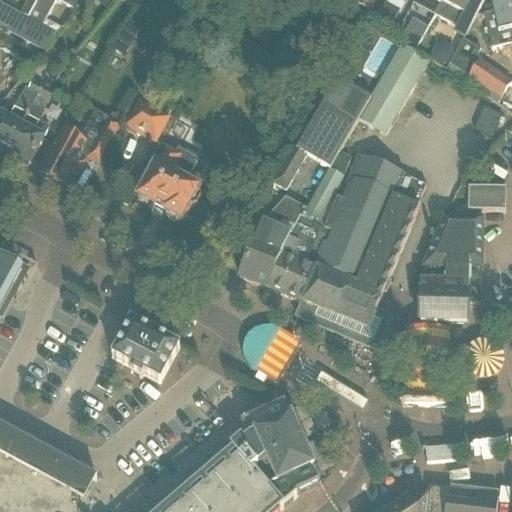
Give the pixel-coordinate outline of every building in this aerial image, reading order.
[(18,0),(29,6),(22,19),(21,20),(41,31),(42,30),(56,4),(65,9),(65,8),(75,14),(85,0),(18,0)] [(90,0),(106,12),(115,0),(90,0)] [(359,0),(356,6),(368,13),(374,0),(359,0)] [(416,0),(412,7),(434,20),(434,19),(441,6),(442,6),(445,0),(416,0)] [(434,19),(467,37),(486,2),(483,0),(445,0),(442,6),(441,6),(434,19)] [(484,18),(492,52),(511,46),(511,0),(504,0),(490,4),(493,15),(484,18)] [(385,5),(380,15),(395,23),(401,13),(385,5)] [(0,6),(0,28),(10,34),(45,53),(57,38),(42,30),(41,31),(21,20),(22,19),(0,6)] [(416,51),(422,41),(406,32),(402,41),(416,51)] [(120,43),(114,53),(123,59),(130,49),(120,43)] [(369,102),(357,122),(385,139),(428,65),(401,49),(369,102)] [(456,55),(446,73),(492,103),(505,84),(472,63),(472,64),(456,55)] [(328,172),(357,122),(369,102),(335,83),(295,152),(292,150),(271,186),(286,195),(306,159),(328,172)] [(33,109),(38,101),(37,101),(43,91),(32,85),(28,94),(26,92),(21,103),(9,123),(0,118),(0,158),(5,161),(33,109)] [(37,101),(38,101),(48,106),(53,96),(43,91),(37,101)] [(124,132),(155,148),(168,123),(137,107),(124,132)] [(33,109),(5,161),(27,173),(36,155),(43,143),(50,130),(40,125),(45,116),(33,109)] [(484,111),(474,133),(492,141),(502,119),(484,111)] [(93,147),(85,162),(98,169),(106,154),(121,128),(108,120),(99,136),(93,147)] [(49,161),(39,179),(62,192),(70,177),(77,181),(85,166),(84,165),(85,162),(93,147),(99,136),(88,130),(80,144),(79,143),(75,127),(69,124),(49,161)] [(143,179),(137,175),(128,191),(141,198),(137,205),(155,215),(157,211),(166,216),(164,220),(181,229),(191,211),(195,213),(203,199),(198,196),(208,177),(195,170),(197,165),(181,156),(178,161),(158,150),(143,179)] [(284,248),(266,293),(305,309),(302,316),(310,319),(307,325),(376,355),(389,322),(375,317),(419,213),(414,212),(424,188),(358,160),(346,188),(352,191),(345,208),(337,204),(325,233),(334,236),(328,250),(324,249),(318,262),(310,259),(321,232),(314,229),(343,180),(328,172),(303,216),(297,226),(284,248)] [(468,216),(507,216),(507,193),(469,193),(468,216)] [(248,263),(240,282),(266,293),(284,248),(297,226),(282,220),(271,216),(264,225),(254,248),(248,263)] [(479,311),(480,255),(480,224),(442,224),(411,298),(417,298),(417,327),(466,328),(466,311),(479,311)] [(0,314),(13,290),(22,275),(0,262),(0,314)] [(179,350),(131,324),(113,359),(131,369),(129,372),(140,378),(142,375),(161,385),(179,350)] [(245,405),(238,397),(219,413),(226,422),(245,405)] [(283,511),(293,504),(297,500),(296,499),(320,488),(284,408),(241,428),(248,444),(244,448),(241,444),(230,454),(233,457),(240,464),(239,465),(243,470),(226,484),(229,488),(216,499),(213,495),(193,511),(283,511)] [(0,511),(78,511),(77,497),(85,483),(71,475),(71,476),(70,474),(69,473),(68,472),(68,471),(67,471),(66,470),(65,469),(64,468),(63,467),(62,467),(61,466),(60,465),(59,465),(58,464),(51,460),(6,437),(0,433),(0,511)] [(496,511),(497,501),(476,499),(456,497),(456,498),(448,497),(449,494),(428,492),(428,498),(426,511),(496,511)] [(426,511),(428,498),(406,499),(394,507),(385,511),(426,511)]
